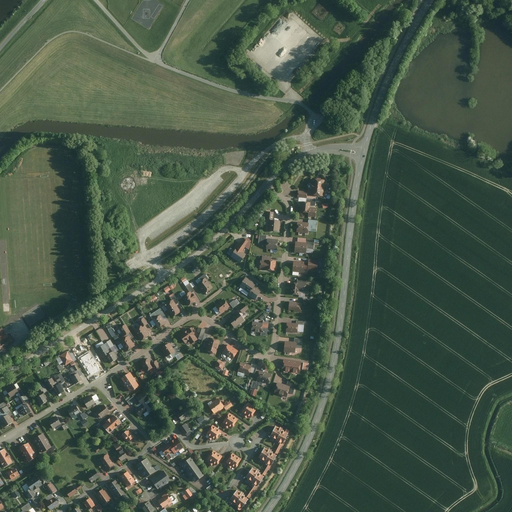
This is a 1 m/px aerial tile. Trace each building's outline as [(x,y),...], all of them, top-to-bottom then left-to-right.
[(309,192),(311,192),(311,196),(323,197),(325,181),(313,179),(312,183),(310,183),(309,192)] [(316,209),(310,209),(310,203),(304,203),(304,209),(304,213),(309,214),(309,217),(316,218),(316,209)] [(278,233),(279,222),(271,221),(270,232),(278,233)] [(316,233),(317,222),(309,221),(309,232),(316,233)] [(309,224),(297,222),(296,232),(308,234),(309,224)] [(266,236),(259,235),(258,244),(265,245),(266,236)] [(230,256),(229,257),(241,264),(247,255),(242,252),(245,248),(247,249),(250,244),(248,243),(250,241),(245,237),(244,240),(242,239),(236,248),(234,251),(230,249),(227,254),(230,256)] [(279,240),(267,239),(266,250),(278,251),(279,240)] [(314,250),(315,240),(307,239),(307,249),(314,250)] [(307,244),(295,242),(294,252),(306,254),(307,244)] [(165,252),(175,245),(173,243),(163,250),(165,252)] [(130,266),(140,260),(138,257),(128,263),(130,266)] [(276,262),(271,261),(271,258),(262,257),(262,262),(260,262),(260,270),(267,270),(267,272),(275,272),(276,262)] [(317,272),(318,261),(309,260),(308,266),(305,266),(305,263),(293,262),(292,272),(304,273),(304,269),(308,270),(308,271),(317,272)] [(205,278),(197,284),(204,295),(213,288),(205,278)] [(250,293),(248,296),(255,301),(261,293),(254,288),(256,285),(245,278),(239,286),(250,293)] [(195,292),(190,284),(186,286),(192,294),(195,292)] [(300,296),(300,292),(306,293),(306,284),(300,284),(292,284),(292,296),(300,296)] [(190,293),(182,298),(187,307),(196,301),(190,293)] [(236,299),(229,304),(233,309),(240,304),(236,299)] [(224,300),(215,306),(221,314),(230,308),(224,300)] [(172,301),(164,306),(172,319),(181,314),(172,301)] [(301,303),(290,302),(289,311),(301,312),(301,303)] [(244,304),(238,309),(242,314),(248,310),(244,304)] [(237,312),(228,320),(235,329),(244,321),(237,312)] [(166,325),(160,316),(153,320),(159,330),(166,325)] [(137,323),(140,328),(134,331),(141,342),(150,337),(144,327),(148,325),(144,319),(137,323)] [(263,324),(252,323),(251,332),(261,334),(261,337),(267,337),(268,334),(270,334),(270,330),(268,329),(262,329),(263,324)] [(299,325),(287,324),(286,333),(298,334),(299,325)] [(124,339),(119,343),(126,353),(135,348),(130,340),(134,338),(125,325),(118,330),(124,339)] [(99,335),(106,332),(104,327),(97,330),(99,335)] [(186,343),(189,341),(192,344),(197,340),(195,336),(196,335),(190,328),(180,336),(186,343)] [(211,336),(205,334),(203,341),(209,342),(206,353),(216,355),(220,341),(211,339),(211,336)] [(0,338),(0,353),(6,350),(14,345),(9,337),(2,342),(0,338)] [(302,340),(294,339),(294,343),(284,342),(284,352),(295,353),(296,348),(301,349),(302,340)] [(167,357),(173,354),(175,357),(181,353),(177,347),(174,349),(170,344),(162,349),(167,357)] [(239,351),(228,344),(222,353),(233,360),(239,351)] [(105,345),(98,350),(103,359),(109,356),(113,362),(118,359),(114,352),(110,354),(105,345)] [(66,348),(58,352),(63,361),(71,357),(66,348)] [(148,359),(140,364),(146,373),(154,368),(148,359)] [(302,363),(283,360),(281,371),(299,375),(302,363)] [(162,369),(157,361),(152,364),(158,373),(162,369)] [(224,364),(217,362),(215,369),(222,370),(224,364)] [(250,376),(251,373),(255,375),(258,366),(252,364),(251,366),(241,363),(238,372),(250,376)] [(97,372),(93,364),(86,368),(90,376),(97,372)] [(272,375),(259,371),(256,381),(269,385),(272,375)] [(78,373),(72,376),(77,385),(83,382),(78,373)] [(140,388),(130,373),(122,378),(131,393),(140,388)] [(50,391),(53,389),(57,396),(64,392),(60,384),(55,387),(51,379),(45,382),(50,391)] [(259,384),(253,382),(250,389),(257,391),(259,384)] [(287,386),(277,383),(274,395),(287,398),(289,393),(292,394),(295,386),(288,382),(287,386)] [(25,396),(17,383),(13,385),(19,393),(21,396),(22,398),(25,396)] [(13,385),(2,393),(4,396),(8,393),(11,398),(19,393),(13,385)] [(155,387),(151,392),(159,397),(162,392),(155,387)] [(143,392),(136,398),(142,404),(145,402),(149,399),(143,392)] [(48,402),(44,394),(37,398),(42,406),(48,402)] [(100,403),(96,395),(92,397),(95,403),(96,405),(100,403)] [(22,405),(28,401),(25,396),(22,398),(21,396),(18,398),(22,405)] [(130,405),(136,400),(133,396),(127,401),(130,405)] [(92,397),(84,401),(88,408),(95,403),(92,397)] [(218,400),(209,406),(215,415),(224,408),(218,400)] [(10,410),(5,402),(0,405),(0,412),(1,414),(4,411),(5,414),(10,410)] [(135,410),(140,417),(150,409),(145,402),(142,404),(135,410)] [(223,407),(226,411),(233,406),(230,402),(223,407)] [(257,409),(247,404),(242,413),(251,419),(257,409)] [(30,412),(26,405),(13,413),(16,417),(19,415),(21,418),(30,412)] [(76,405),(67,410),(71,418),(80,413),(76,405)] [(104,405),(95,411),(100,418),(109,413),(104,405)] [(186,410),(177,416),(181,422),(190,417),(186,410)] [(12,423),(7,416),(3,418),(1,414),(0,412),(0,420),(2,419),(4,423),(1,425),(3,428),(12,423)] [(238,419),(229,414),(223,424),(233,429),(238,419)] [(103,426),(109,434),(121,423),(115,416),(103,426)] [(50,422),(53,429),(62,424),(58,417),(50,422)] [(186,433),(188,436),(193,433),(187,423),(179,427),(184,435),(186,433)] [(221,431),(212,426),(206,436),(216,441),(221,431)] [(282,429),(276,426),(271,437),(277,439),(282,429)] [(134,437),(128,430),(122,435),(128,442),(134,437)] [(285,432),(282,431),(277,441),(283,444),(288,434),(285,432)] [(52,448),(44,434),(34,439),(42,453),(52,448)] [(184,448),(177,439),(169,445),(176,454),(184,448)] [(116,441),(113,444),(118,450),(121,448),(116,441)] [(280,443),(275,453),(278,455),(283,444),(280,443)] [(27,464),(36,459),(28,445),(19,450),(23,457),(25,460),(27,464)] [(168,446),(162,450),(168,459),(174,455),(168,446)] [(271,451),(264,448),(260,459),(266,462),(271,451)] [(13,465),(5,453),(3,449),(0,451),(0,460),(5,469),(13,465)] [(119,457),(122,462),(128,457),(126,453),(125,453),(123,451),(120,453),(121,455),(119,457)] [(218,454),(213,451),(207,461),(212,463),(218,454)] [(277,456),(270,453),(266,463),(272,466),(277,456)] [(107,454),(99,460),(107,472),(115,466),(107,454)] [(218,454),(212,463),(217,466),(223,457),(218,454)] [(242,459),(233,454),(227,463),(236,469),(242,459)] [(203,476),(190,458),(183,464),(196,482),(203,476)] [(155,472),(147,459),(138,464),(146,477),(155,472)] [(269,465),(263,474),(265,476),(271,466),(269,465)] [(258,471),(251,468),(247,479),(253,482),(258,471)] [(19,477),(14,469),(8,474),(12,481),(19,477)] [(95,470),(87,476),(92,482),(100,477),(95,470)] [(128,471),(121,476),(127,487),(135,482),(128,471)] [(170,481),(163,471),(151,480),(158,489),(170,481)] [(264,476),(257,473),(253,484),(259,487),(264,476)] [(37,476),(26,483),(31,492),(42,485),(37,476)] [(125,495),(116,480),(109,484),(118,499),(125,495)] [(56,491),(51,483),(46,487),(51,495),(56,491)] [(256,485),(247,497),(249,498),(258,487),(256,485)] [(66,491),(70,498),(77,493),(73,487),(66,491)] [(30,489),(25,492),(29,500),(34,497),(30,489)] [(103,489),(96,494),(104,506),(111,501),(103,489)] [(193,496),(188,489),(184,492),(186,495),(188,498),(189,499),(193,496)] [(12,493),(16,498),(21,494),(18,490),(12,493)] [(243,493),(236,490),(231,501),(238,504),(243,493)] [(167,495),(158,501),(163,508),(171,503),(167,495)] [(248,498),(242,495),(237,506),(244,509),(248,498)] [(178,503),(174,496),(170,499),(174,505),(178,503)] [(54,497),(45,504),(51,511),(60,505),(54,497)] [(90,498),(83,503),(89,511),(95,506),(90,498)] [(145,511),(153,511),(155,511),(150,502),(142,506),(145,511)]
